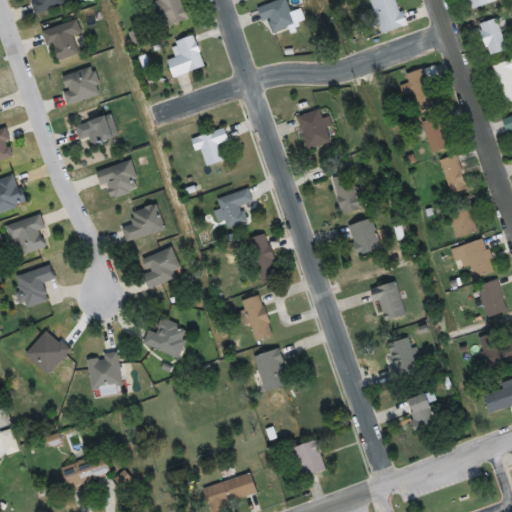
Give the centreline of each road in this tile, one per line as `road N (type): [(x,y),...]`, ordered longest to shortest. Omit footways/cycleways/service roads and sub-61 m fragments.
road 1 (residential): [(389,482),(227,0)]
road 2 (residential): [(105,289),(100,241),(59,163),(4,0)]
road 3 (residential): [(449,29),(353,64),(255,75),(165,109)]
road 4 (tertiary): [(511,205),(439,0)]
road 5 (residential): [(310,511),(511,437)]
